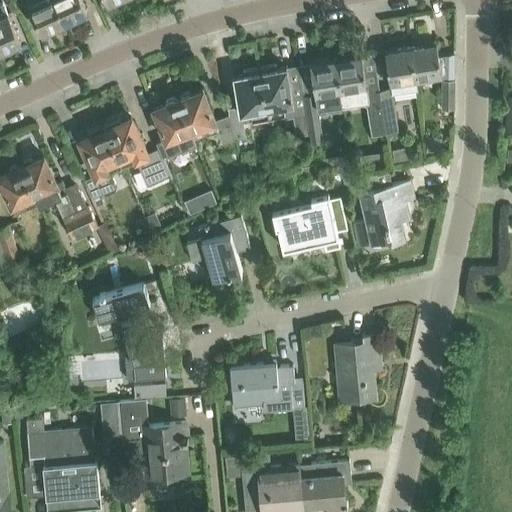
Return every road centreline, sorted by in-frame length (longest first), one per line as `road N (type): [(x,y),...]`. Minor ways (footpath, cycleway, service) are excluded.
road 1 (residential): [(0,108),(218,23),(328,0)]
road 2 (residential): [(445,283),(196,337),(199,388)]
road 3 (residential): [(445,283),(473,147),(477,0)]
road 4 (residential): [(397,511),(445,283)]
